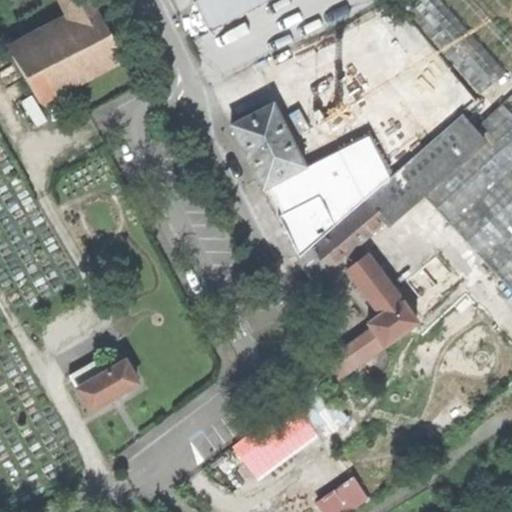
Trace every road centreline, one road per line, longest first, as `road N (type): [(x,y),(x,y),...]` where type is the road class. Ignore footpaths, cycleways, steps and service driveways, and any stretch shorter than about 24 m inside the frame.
road 1 (unclassified): [(187,73),(143,111),(137,132),(238,333),(252,353),(273,358)]
road 2 (unclassified): [(273,358),(295,344),(294,306),(208,136),(187,73)]
road 3 (unclassified): [(273,358),(152,464),(165,495)]
